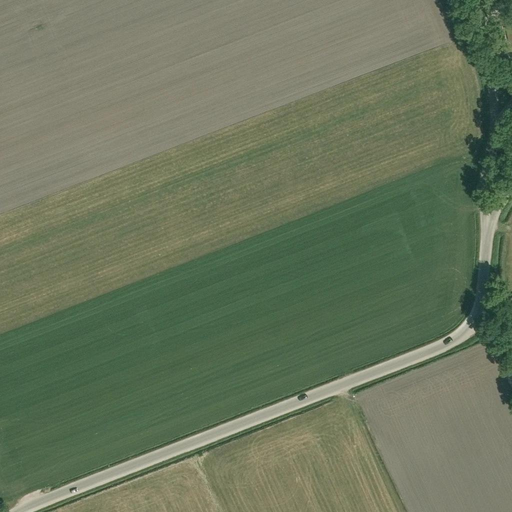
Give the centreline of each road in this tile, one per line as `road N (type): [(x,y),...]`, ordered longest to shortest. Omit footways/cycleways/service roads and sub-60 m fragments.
road 1 (unclassified): [(17,511),(458,338),(476,320),(486,232)]
road 2 (unclassified): [(486,232),(490,88),(456,0)]
